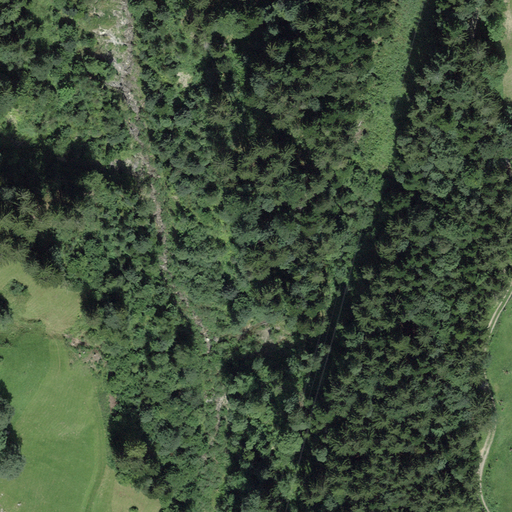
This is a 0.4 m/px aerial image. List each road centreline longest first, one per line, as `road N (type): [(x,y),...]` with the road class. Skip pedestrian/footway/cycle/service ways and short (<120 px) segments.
road 1 (track): [(487,511),(478,479),(494,422),(480,355),(511,287)]
road 2 (track): [(511,151),(478,72),(491,55),(487,0)]
road 3 (track): [(86,511),(100,470),(93,395)]
